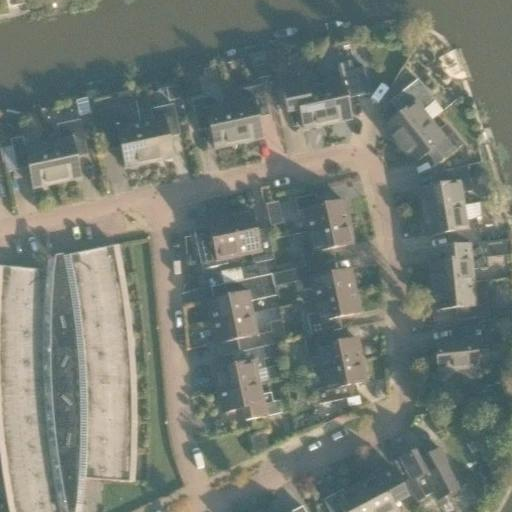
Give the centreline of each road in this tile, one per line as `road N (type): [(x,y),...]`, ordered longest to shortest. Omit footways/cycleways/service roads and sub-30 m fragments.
road 1 (residential): [(203,508),(384,432),(402,411),(395,256),(370,164),(348,153),(157,195)]
road 2 (residential): [(203,508),(179,447),(157,195)]
road 3 (residential): [(157,195),(0,229)]
